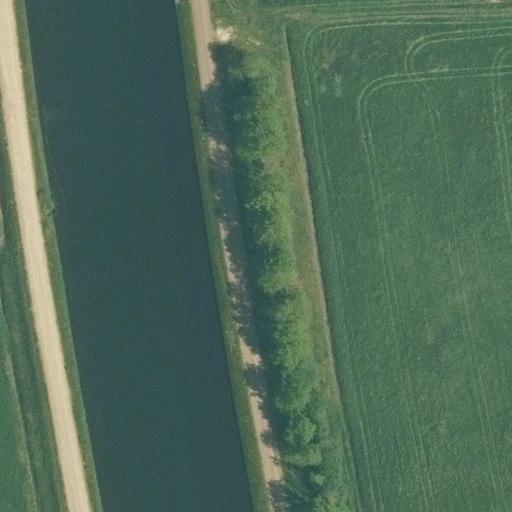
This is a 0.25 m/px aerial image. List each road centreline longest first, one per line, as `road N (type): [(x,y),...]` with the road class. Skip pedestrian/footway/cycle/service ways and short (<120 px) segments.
road 1 (track): [(198,0),(229,247),(277,511)]
road 2 (track): [(81,511),(2,0)]
